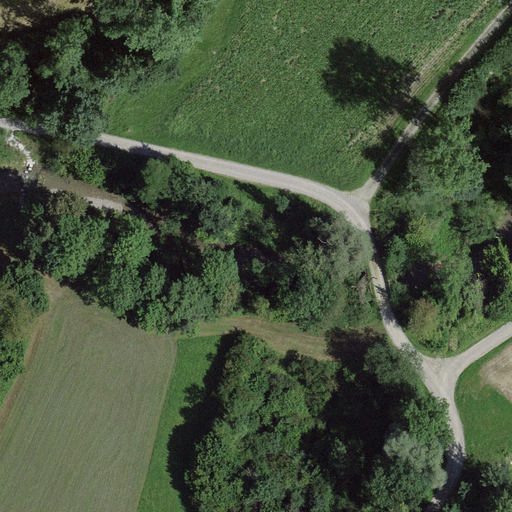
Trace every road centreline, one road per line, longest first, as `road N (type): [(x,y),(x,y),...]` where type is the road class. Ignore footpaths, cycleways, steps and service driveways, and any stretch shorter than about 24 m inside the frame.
road 1 (track): [(0,121),(307,186),(351,211),(375,256),(392,334),(434,376)]
road 2 (track): [(351,211),(511,6)]
road 3 (track): [(434,376),(458,431),(455,478),(430,511)]
